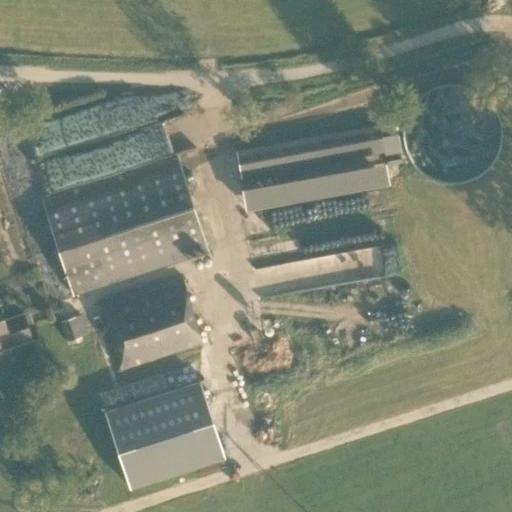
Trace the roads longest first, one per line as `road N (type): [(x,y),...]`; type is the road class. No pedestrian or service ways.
road 1 (unclassified): [(0,78),(244,82),(318,72),(452,29),(511,25)]
road 2 (track): [(511,384),(115,511)]
road 3 (track): [(215,141),(486,58),(511,30)]
